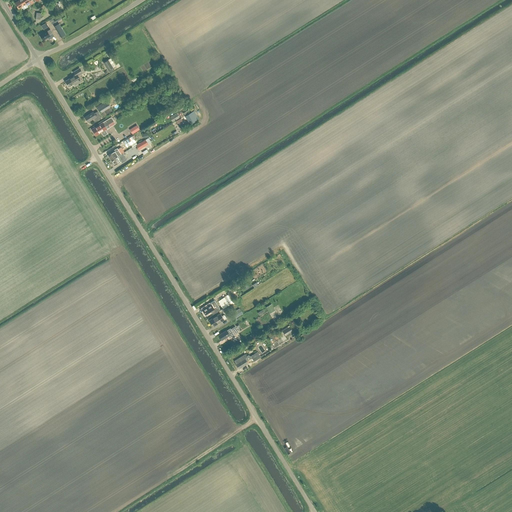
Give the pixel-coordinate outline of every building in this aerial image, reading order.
[(18,0),(15,2),(19,8),(22,6),(24,9),(28,7),(25,3),(30,0),(32,0),(34,2),(36,1),(37,0),(18,0)] [(53,18),(55,22),(61,19),(59,14),(53,18)] [(59,23),(55,26),(57,29),(59,32),(61,37),(66,34),(63,30),(59,23)] [(52,33),(50,29),(47,31),(47,30),(40,35),(43,40),(50,35),(49,34),(52,33)] [(103,62),(108,70),(109,72),(114,69),(113,67),(108,59),(103,62)] [(76,84),(81,81),(78,75),(82,72),(79,68),(74,72),(76,75),(66,81),(69,86),(75,83),(76,84)] [(107,111),(111,109),(110,107),(111,106),(107,100),(96,107),(100,113),(106,109),(107,111)] [(106,109),(100,113),(103,118),(113,112),(111,109),(107,111),(106,109)] [(101,117),(97,111),(94,113),(93,112),(85,117),(88,122),(94,118),(96,121),(101,117)] [(193,111),(185,116),(190,124),(197,120),(193,111)] [(177,113),(170,117),(172,122),(180,117),(177,113)] [(97,127),(92,129),(95,135),(100,132),(100,133),(101,132),(103,136),(107,133),(105,130),(107,129),(110,127),(108,124),(113,121),(111,117),(106,120),(96,126),(97,127)] [(137,125),(130,129),(133,134),(140,129),(137,125)] [(136,142),(132,136),(124,141),(127,147),(136,142)] [(146,139),(136,145),(139,149),(148,144),(146,139)] [(111,160),(122,153),(121,154),(119,151),(117,149),(117,148),(113,150),(114,152),(108,155),(111,160)] [(122,153),(111,160),(114,165),(121,161),(122,162),(126,160),(122,153)] [(223,308),(233,302),(228,294),(218,300),(223,308)] [(203,309),(202,309),(206,314),(211,311),(212,314),(220,309),(214,300),(210,303),(211,304),(203,309)] [(272,303),(266,306),(270,313),(275,310),(272,303)] [(232,312),(227,315),(231,321),(236,318),(243,313),(239,308),(232,312)] [(222,316),(220,314),(209,320),(213,326),(224,319),(226,318),(224,315),(222,316)] [(285,335),(293,331),(290,326),(283,331),(285,335)] [(239,332),(235,327),(231,329),(230,328),(227,330),(218,335),(222,340),(229,335),(230,337),(235,334),(239,332)] [(261,357),(257,352),(251,356),(248,355),(246,356),(245,354),(234,361),(236,363),(239,369),(239,368),(248,363),(246,361),(252,358),(254,361),(261,357)]
